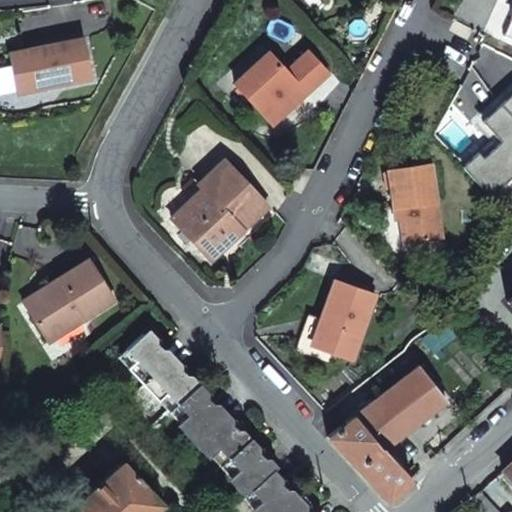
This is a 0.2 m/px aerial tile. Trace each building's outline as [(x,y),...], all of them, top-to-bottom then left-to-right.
[(84,38),(9,54),(17,94),(92,80),(84,38)] [(267,52),(234,83),(239,88),(273,124),(289,108),(284,103),(289,98),(298,100),(327,72),(307,51),(286,71),(267,52)] [(289,98),(284,103),(289,108),(298,100),(289,98)] [(385,165),(389,193),(391,204),(396,204),(398,215),(401,240),(440,234),(429,159),(385,165)] [(270,207),(226,161),(201,186),(205,190),(174,220),(214,262),(226,250),(226,239),(231,234),(236,240),(270,207)] [(226,250),(236,240),(231,234),(226,239),(226,250)] [(45,341),(111,298),(83,257),(55,276),(60,284),(23,309),(45,341)] [(23,309),(60,284),(55,276),(18,300),(23,309)] [(333,281),(320,320),(324,322),(315,347),(331,353),(351,360),(374,296),(333,281)] [(303,353),(328,363),(331,353),(315,347),(324,322),(320,320),(314,319),(303,353)] [(127,370),(142,386),(167,362),(141,335),(125,351),(135,362),(127,370)] [(135,362),(125,351),(116,359),(127,370),(135,362)] [(142,386),(158,403),(166,395),(176,406),(193,389),(167,362),(142,386)] [(418,366),(353,416),(381,449),(381,448),(385,445),(445,399),(436,390),(427,377),(418,366)] [(432,374),(427,377),(436,390),(441,386),(432,374)] [(178,424),(186,432),(211,408),(193,389),(176,406),(186,416),(178,424)] [(176,406),(166,395),(158,403),(168,413),(176,406)] [(168,413),(178,424),(186,416),(176,406),(168,413)] [(186,432),(194,441),(219,417),(211,408),(186,432)] [(353,416),(326,437),(382,497),(386,501),(388,501),(411,480),(401,469),(391,458),(381,448),(381,449),(353,416)] [(194,441),(210,457),(218,450),(228,460),(245,444),(219,417),(194,441)] [(230,479),(246,495),(268,475),(271,471),(245,444),(228,460),(238,471),(230,479)] [(210,457),(220,468),(228,460),(218,450),(210,457)] [(228,460),(220,468),(230,479),(238,471),(228,460)] [(121,461),(71,507),(76,511),(154,511),(162,505),(121,461)] [(511,461),(502,471),(506,475),(511,481),(511,461)] [(242,499),(255,511),(282,511),(302,494),(291,483),(285,483),(280,488),(268,475),(246,495),(242,499)] [(498,511),(479,491),(470,499),(482,511),(498,511)] [(282,511),(309,511),(311,511),(311,504),(302,494),(282,511)]
